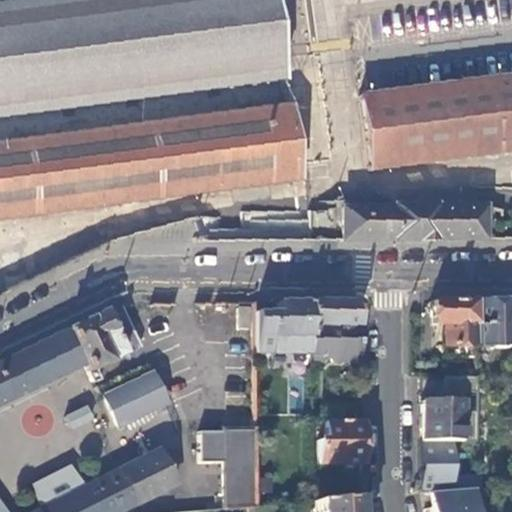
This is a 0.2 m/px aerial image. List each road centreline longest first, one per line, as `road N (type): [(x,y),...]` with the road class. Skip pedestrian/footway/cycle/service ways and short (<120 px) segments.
road 1 (residential): [(386,270),(120,273),(0,330)]
road 2 (residential): [(395,511),(386,270)]
road 3 (residential): [(511,270),(386,270)]
